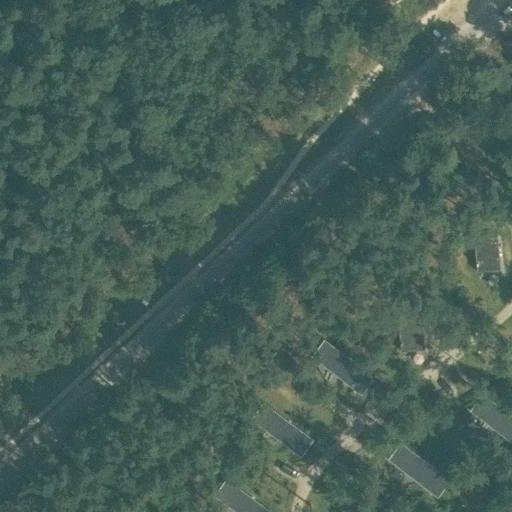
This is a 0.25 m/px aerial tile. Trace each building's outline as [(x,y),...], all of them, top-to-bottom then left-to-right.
[(335,347),(323,363),(361,391),(373,375),(335,347)] [(511,417),(494,403),(481,419),(511,442),(511,417)] [(275,409),(263,425),(301,454),(313,438),(275,409)] [(411,449),(399,465),(437,494),(449,479),(411,449)] [(272,511),(237,485),(225,501),(239,511),(272,511)]
